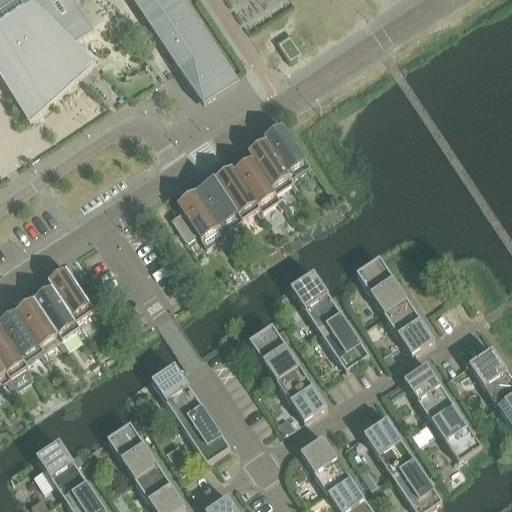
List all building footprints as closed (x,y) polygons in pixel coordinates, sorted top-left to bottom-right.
[(0,0),(0,82),(30,127),(96,68),(74,48),(94,34),(75,5),(82,0),(129,0),(204,113),(240,89),(234,80),(181,0),(0,0)] [(290,41),(279,48),(291,65),(302,58),(290,41)] [(315,179),(283,131),(264,143),(266,146),(292,185),(308,175),(312,181),(315,179)] [(292,185),(266,146),(248,158),(252,164),(276,200),(291,190),(295,196),(298,194),(292,185)] [(284,212),(276,200),(252,164),(235,176),(262,218),(277,208),(281,214),(284,212)] [(262,218),(235,176),(232,173),(214,185),(243,227),(257,217),(261,223),(264,221),(262,218)] [(243,227),(214,185),(196,197),(225,239),(239,229),(243,235),(246,233),(243,227)] [(225,239),(196,197),(177,209),(183,218),(172,225),(186,247),(198,240),(202,246),(217,236),(221,241),(225,239)] [(407,306),(394,287),(380,265),(365,274),(357,280),(385,322),(407,306)] [(99,322),(67,274),(49,287),(52,293),(77,329),(92,319),(96,325),(99,322)] [(342,321),(327,299),(314,280),(291,295),(319,337),(342,321)] [(77,329),(52,293),(34,304),(63,347),(77,337),(81,343),(85,341),(77,329)] [(63,347),(34,304),(17,316),(45,359),(59,349),(63,355),(67,353),(63,347)] [(435,347),(422,327),(407,306),(385,322),(412,363),(435,347)] [(49,365),(45,359),(17,316),(0,327),(0,330),(0,331),(26,371),(41,361),(45,367),(49,365)] [(370,363),(358,345),(342,321),(319,337),(346,378),(370,363)] [(26,371),(0,331),(0,369),(11,386),(25,376),(29,382),(33,380),(26,371)] [(300,373),(287,353),(273,332),(258,341),(250,346),(277,388),(300,373)] [(511,402),(511,385),(509,381),(492,356),(469,371),(497,413),(511,402)] [(389,358),(383,363),(392,376),(398,371),(389,358)] [(15,392),(11,386),(0,369),(0,392),(7,388),(11,394),(15,392)] [(454,412),(440,391),(427,371),(404,386),(431,427),(454,412)] [(203,413),(181,380),(175,372),(152,387),(180,429),(203,413)] [(328,414),(314,394),(300,373),(277,388),(305,430),(328,414)] [(511,402),(497,413),(511,435),(511,402)] [(482,454),(468,433),(455,412),(454,413),(454,412),(431,427),(459,470),(482,454)] [(486,420),(481,412),(472,418),(477,426),(486,420)] [(231,455),(203,413),(180,429),(208,471),(231,455)] [(415,467),(404,450),(387,426),(364,441),(392,483),(415,467)] [(158,472),(145,452),(131,430),(116,440),(108,445),(136,487),(159,472),(158,472)] [(160,443),(154,434),(149,436),(155,445),(160,443)] [(428,445),(421,435),(412,440),(420,451),(428,445)] [(351,486),(337,464),(324,444),(301,459),(329,501),(351,486)] [(88,490),(73,468),(60,448),(37,464),(65,505),(88,490)] [(295,475),(304,469),(298,461),(297,462),(294,465),(290,470),(288,476),(288,479),(295,480),(295,475)] [(437,511),(443,509),(426,484),(415,467),(392,483),(411,511),(437,511)] [(185,511),(173,493),(159,472),(136,487),(152,511),(185,511)] [(368,511),(364,506),(351,486),(329,501),(335,511),(368,511)] [(102,511),(88,490),(65,505),(69,511),(102,511)] [(234,511),(228,503),(214,511),(234,511)]
